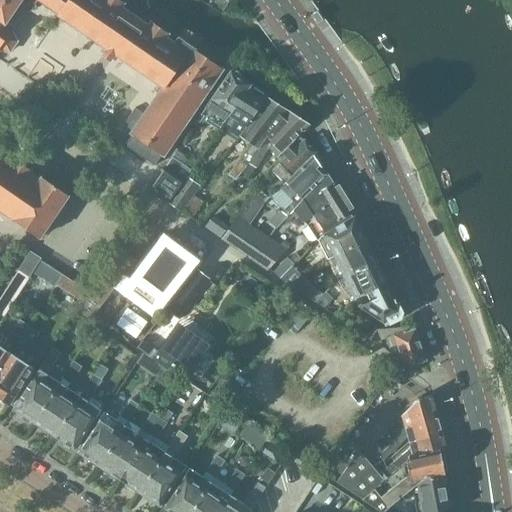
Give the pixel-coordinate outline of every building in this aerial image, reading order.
[(160,86),(156,91),(150,87),(123,126),(132,132),(131,135),(132,136),(125,146),(155,167),(162,156),(163,157),(223,70),(192,49),(199,38),(185,29),(175,45),(166,38),(168,34),(151,23),(149,27),(121,8),(124,4),(118,0),(0,0),(0,51),(10,53),(17,43),(11,31),(13,29),(5,24),(19,3),(23,6),(36,4),(37,0),(59,14),(57,16),(104,48),(102,52),(103,53),(101,56),(111,63),(113,59),(115,60),(117,57),(160,86)] [(231,113),(249,86),(230,74),(202,116),(220,128),(231,113)] [(247,129),(268,98),(249,86),(231,113),(241,120),(232,133),(240,138),(247,129)] [(244,160),(250,164),(268,138),(290,112),(268,98),(247,129),(258,137),(244,160)] [(250,164),(257,168),(274,144),(283,153),(284,152),(299,137),(311,126),(290,112),(268,138),(250,164)] [(0,211),(13,220),(12,221),(39,239),(68,197),(41,178),(39,181),(29,174),(31,171),(15,160),(13,163),(6,158),(11,152),(1,146),(7,137),(0,132),(0,211)] [(303,142),(299,137),(284,152),(289,157),(281,165),(292,176),(315,154),(316,153),(304,141),(303,142)] [(318,158),(315,154),(292,176),(281,188),(295,202),(301,197),(304,199),(327,176),(321,170),(322,169),(321,168),(322,164),(318,158)] [(149,191),(167,204),(168,204),(182,184),(186,178),(178,173),(183,165),(172,158),(163,171),(149,191)] [(332,184),(327,176),(304,199),(305,202),(314,214),(344,196),(336,182),(332,184)] [(168,204),(174,208),(181,213),(200,186),(190,180),(185,186),(182,184),(168,204)] [(354,213),(344,196),(314,214),(304,220),(309,225),(317,220),(325,231),(354,213)] [(220,209),(207,227),(220,237),(233,219),(220,209)] [(322,237),(319,240),(328,259),(367,241),(361,230),(358,229),(354,219),(353,219),(322,237)] [(233,223),(222,240),(254,261),(265,245),(233,223)] [(162,248),(152,240),(130,269),(140,276),(134,284),(157,302),(169,286),(174,290),(190,269),(185,266),(188,263),(183,258),(182,259),(164,244),(162,248)] [(328,259),(339,280),(378,264),(367,241),(328,259)] [(89,292),(80,302),(76,308),(91,319),(121,279),(135,262),(123,253),(89,292)] [(41,261),(40,261),(28,254),(18,270),(18,271),(19,272),(29,279),(32,275),(41,261)] [(286,260),(273,273),(280,280),(292,267),(295,265),(289,259),(288,258),(286,260)] [(54,288),(55,286),(62,275),(41,261),(32,275),(54,288)] [(378,264),(339,280),(343,288),(349,285),(357,298),(374,291),(388,285),(389,285),(378,264)] [(305,280),(292,267),(280,280),(295,290),(305,280)] [(197,269),(166,310),(179,321),(194,301),(210,280),(197,269)] [(25,285),(29,279),(19,272),(0,301),(0,314),(5,317),(25,285)] [(62,275),(55,286),(65,292),(72,281),(62,275)] [(374,291),(377,298),(361,306),(381,322),(390,318),(392,322),(399,318),(402,313),(388,285),(374,291)] [(321,297),(315,303),(323,308),(327,303),(321,297)] [(0,335),(0,371),(16,346),(18,347),(27,333),(30,327),(21,322),(15,332),(12,330),(6,339),(0,335)] [(361,334),(370,340),(376,330),(367,324),(361,334)] [(31,327),(27,333),(18,347),(16,346),(0,371),(0,402),(4,405),(9,405),(10,405),(45,351),(33,343),(40,333),(31,327)] [(180,368),(189,374),(210,345),(209,344),(207,346),(182,328),(163,355),(158,351),(152,359),(175,375),(180,368)] [(390,353),(411,367),(426,362),(414,329),(408,331),(407,328),(376,330),(381,341),(384,340),(390,353)] [(34,422),(59,384),(62,380),(61,380),(62,379),(49,370),(59,354),(52,349),(14,408),(15,409),(14,409),(21,413),(22,414),(23,417),(30,422),(34,421),(34,422)] [(61,380),(62,380),(69,385),(80,369),(72,363),(62,379),(61,380)] [(80,397),(55,435),(55,436),(62,440),(63,440),(64,444),(71,449),(74,448),(76,449),(100,411),(89,403),(102,383),(93,377),(80,397)] [(54,434),(55,435),(80,397),(59,384),(34,422),(35,422),(41,427),(42,426),(43,427),(43,431),(50,435),(54,435),(54,434)] [(381,436),(376,442),(381,453),(390,448),(393,445),(394,446),(397,443),(393,440),(405,429),(437,417),(431,396),(418,400),(401,417),(402,422),(392,425),(385,433),(392,439),(389,443),(381,436)] [(125,427),(138,406),(131,401),(117,422),(104,413),(78,453),(99,467),(125,427)] [(145,440),(159,419),(151,414),(137,435),(125,427),(99,467),(119,480),(145,440)] [(390,448),(381,453),(384,460),(407,438),(409,443),(442,433),(437,417),(405,429),(393,440),(397,443),(394,446),(393,445),(390,448)] [(145,440),(119,480),(139,493),(165,454),(169,448),(156,439),(166,424),(159,419),(145,440)] [(169,448),(139,493),(160,507),(186,467),(173,459),(187,438),(179,433),(169,448)] [(410,448),(386,469),(390,475),(390,476),(410,461),(409,458),(440,452),(447,450),(442,433),(409,443),(410,448)] [(359,451),(337,483),(380,511),(383,511),(389,507),(411,489),(419,483),(429,478),(444,474),(440,452),(409,458),(410,461),(390,476),(385,481),(359,451)] [(190,511),(210,483),(224,462),(214,456),(200,477),(189,469),(164,507),(166,508),(167,511),(190,511)] [(233,476),(240,481),(244,475),(237,470),(233,476)] [(419,483),(411,489),(415,511),(450,511),(444,474),(429,478),(419,483)] [(213,477),(210,483),(190,511),(220,511),(230,496),(240,481),(233,476),(226,486),(213,477)] [(230,496),(220,511),(250,511),(266,490),(258,484),(244,505),(230,496)]
